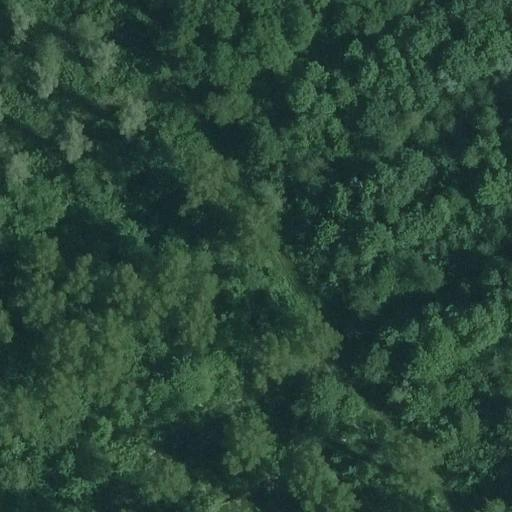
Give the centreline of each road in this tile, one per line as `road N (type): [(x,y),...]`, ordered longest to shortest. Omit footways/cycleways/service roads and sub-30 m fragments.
road 1 (track): [(469,511),(344,365),(266,238),(147,0)]
road 2 (track): [(0,277),(231,169)]
road 3 (track): [(194,95),(152,94),(0,152)]
